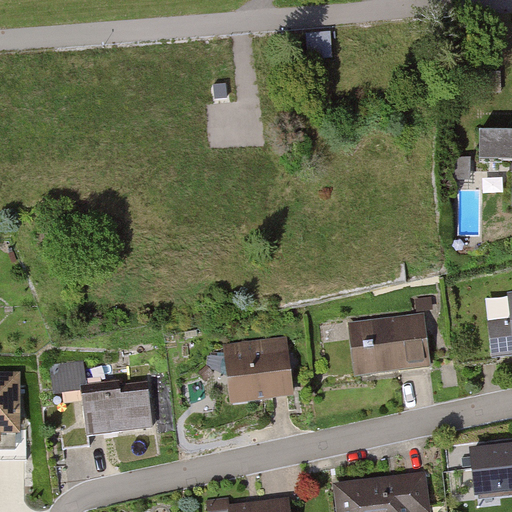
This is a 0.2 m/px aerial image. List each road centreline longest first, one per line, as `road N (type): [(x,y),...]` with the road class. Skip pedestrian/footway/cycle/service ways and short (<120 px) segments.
road 1 (residential): [(0,38),(496,0)]
road 2 (residential): [(69,511),(86,496),(511,403)]
